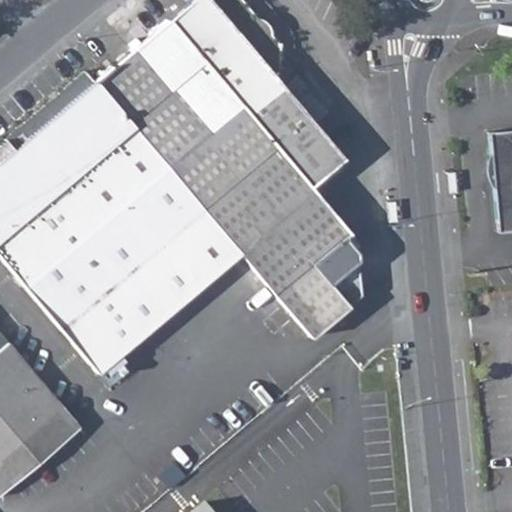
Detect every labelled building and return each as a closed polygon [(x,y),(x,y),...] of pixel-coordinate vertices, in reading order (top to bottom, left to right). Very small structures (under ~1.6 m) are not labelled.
[(186,0),(92,80),(0,157),(0,257),(96,371),(238,251),(308,336),(346,305),(310,262),(346,231),(308,185),(340,157),(207,0),(186,0)] [(0,140),(0,157),(92,80),(84,70),(0,140)] [(511,132),(491,134),(499,231),(511,229),(511,132)] [(0,491),(77,426),(0,336),(0,491)] [(205,511),(197,502),(185,511),(205,511)]
